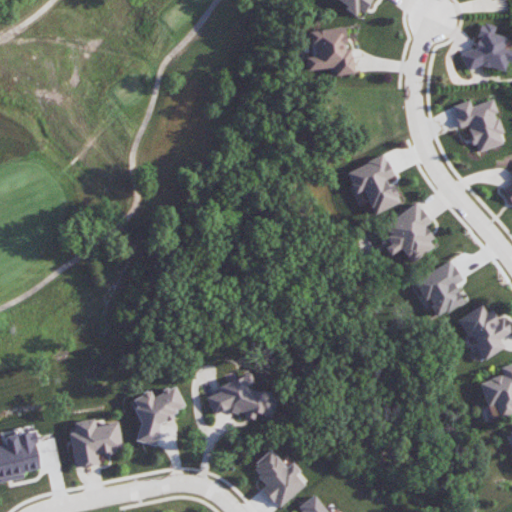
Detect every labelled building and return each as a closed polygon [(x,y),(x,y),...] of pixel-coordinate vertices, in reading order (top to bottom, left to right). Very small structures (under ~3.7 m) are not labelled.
[(333,0),(358,16),(368,0),(333,0)] [(467,70),(479,65),(503,71),(506,61),(511,62),(511,50),(502,48),(505,36),(492,33),(494,25),(484,23),(478,25),(476,34),(477,37),(475,47),(459,53),(467,70)] [(308,30),(311,55),(303,56),(305,70),(333,67),(333,75),(353,72),(350,47),(345,48),(343,26),(308,30)] [(451,105),(458,127),(467,125),(475,152),(501,144),(498,133),(501,133),(495,112),(496,111),(492,98),(470,105),(469,99),(451,105)] [(373,214),(400,202),(393,185),(387,187),(384,179),(392,175),(383,154),(345,171),(354,192),(362,189),(373,214)] [(401,247),(410,262),(436,245),(423,226),(429,222),(417,202),(385,222),(391,232),(385,236),(390,243),(384,247),(389,254),(401,247)] [(463,302),(454,284),(461,280),(451,260),(413,279),(423,299),(426,297),(436,316),(463,302)] [(458,318),(481,360),(504,347),(499,338),(511,331),(504,317),(497,321),(490,309),(486,311),(482,304),(458,318)] [(511,412),(511,362),(499,366),(502,374),(479,382),(486,405),(495,403),(499,417),(511,412)] [(274,409),(265,384),(254,388),(248,373),(217,384),(219,391),(205,396),(211,414),(229,408),(232,415),(241,411),(244,420),(274,409)] [(154,445),(159,423),(171,419),(173,411),(182,407),(174,385),(154,393),(147,391),(135,396),(132,407),(138,422),(134,440),(154,445)] [(117,421),(94,425),(93,418),(72,421),(73,431),(68,432),(74,467),(98,463),(97,454),(121,450),(117,421)] [(0,445),(0,480),(23,476),(22,471),(39,468),(32,431),(2,436),(4,445),(0,445)] [(304,482),(288,466),(286,468),(268,449),(249,468),(264,483),(259,488),(278,508),(304,482)]
